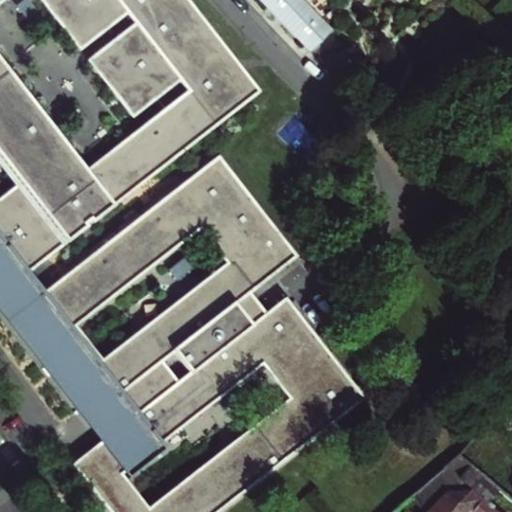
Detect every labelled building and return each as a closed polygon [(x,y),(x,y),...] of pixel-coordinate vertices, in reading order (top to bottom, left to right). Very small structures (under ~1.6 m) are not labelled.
[(0,0),(0,289),(22,276),(256,93),(183,0),(0,0)] [(253,0),(305,51),(327,30),(296,0),(253,0)] [(218,158),(17,315),(111,435),(71,466),(106,511),(220,511),(363,400),(285,299),(265,315),(250,295),(297,258),(218,158)] [(417,493),(432,508),(451,488),(470,487),(487,500),(498,488),(460,456),(417,493)] [(500,511),(487,500),(470,487),(451,488),(432,508),(427,511),(394,511),(392,511),(470,511),(474,508),(478,511),(477,511),(500,511)]
